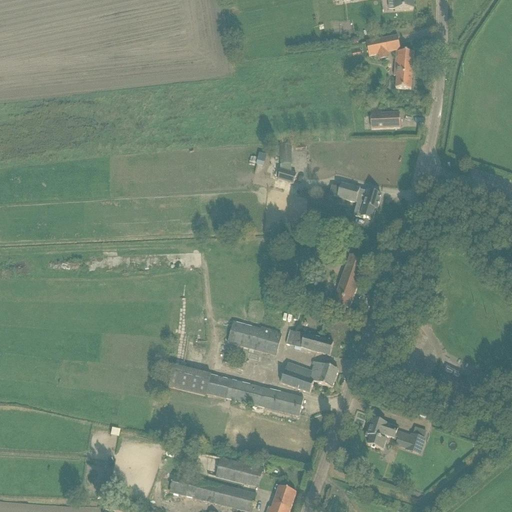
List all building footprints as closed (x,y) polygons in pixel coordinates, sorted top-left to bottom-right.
[(414,10),(413,0),(390,0),(390,4),(394,4),(395,11),(414,10)] [(398,38),(366,44),(369,58),(387,54),(387,52),(400,50),(398,38)] [(351,41),(351,44),(353,47),(356,48),(358,46),(359,43),(357,40),(354,39),(351,41)] [(397,78),(396,90),(411,91),(414,55),(396,53),(395,69),(394,78),(397,78)] [(400,114),(371,115),(371,131),(400,130),(400,114)] [(279,147),(280,165),(292,165),(292,147),(279,147)] [(278,181),(293,186),(296,175),(280,171),(278,181)] [(377,211),(381,197),(368,193),(368,194),(360,191),(341,186),(337,199),(356,205),(356,204),(357,204),(357,206),(359,207),(358,213),(362,214),(361,219),(373,222),(376,211),(377,211)] [(304,254),(323,261),(328,248),(308,241),(304,254)] [(333,305),(339,308),(349,311),(366,262),(350,257),(333,305)] [(290,298),(298,300),(302,288),(294,286),(290,298)] [(228,344),(276,358),(282,337),(234,324),(228,344)] [(286,346),(301,350),(320,355),(330,358),(333,344),(298,334),(290,333),(286,346)] [(327,367),(329,359),(317,355),(314,363),(327,367)] [(313,366),(315,367),(313,373),(307,371),(307,372),(288,365),(281,385),(310,395),(314,383),(332,390),(338,372),(314,363),(313,366)] [(168,388),(206,398),(207,396),(299,418),(304,400),(173,368),(168,388)] [(437,387),(471,404),(481,385),(468,379),(447,368),(444,374),(437,387)] [(395,441),(398,430),(387,426),(373,421),(371,428),(368,428),(365,438),(370,440),(368,447),(383,452),(386,442),(384,441),(385,438),(395,441)] [(396,446),(420,454),(424,442),(400,434),(396,446)] [(220,460),(216,479),(248,486),(258,489),(263,471),(253,468),(220,460)] [(169,494),(242,511),(252,511),(256,495),(174,475),(169,494)] [(267,511),(290,511),(296,494),(279,488),(272,510),(269,509),(267,511)]
